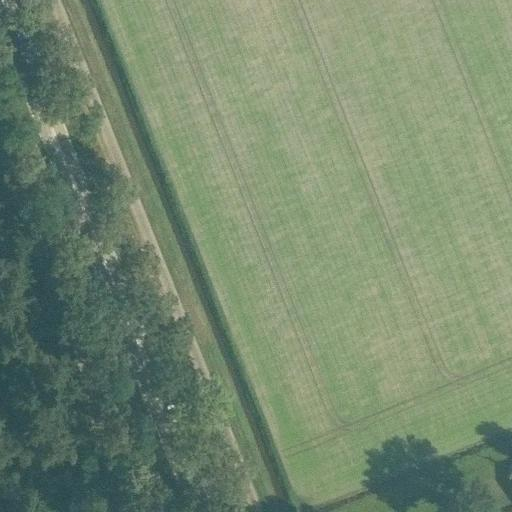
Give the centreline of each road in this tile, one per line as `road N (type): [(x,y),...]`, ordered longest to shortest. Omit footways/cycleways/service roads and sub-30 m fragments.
road 1 (unclassified): [(262,511),(58,0)]
road 2 (primary): [(202,511),(0,0)]
road 3 (unclassified): [(120,511),(74,326),(0,136)]
